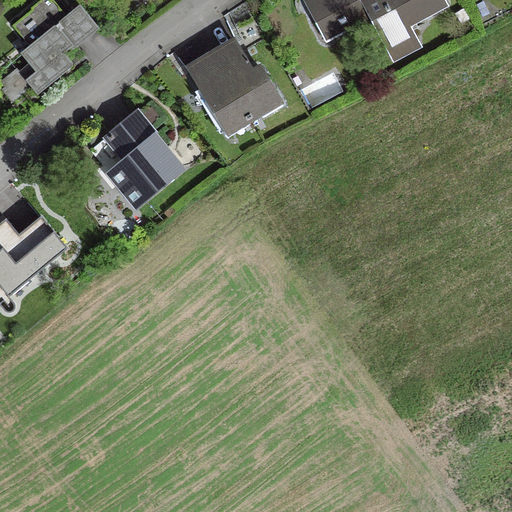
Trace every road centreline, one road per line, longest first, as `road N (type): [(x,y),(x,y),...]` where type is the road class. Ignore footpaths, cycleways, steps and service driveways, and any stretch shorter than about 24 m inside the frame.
road 1 (residential): [(213,0),(0,166)]
road 2 (residential): [(511,196),(335,296)]
